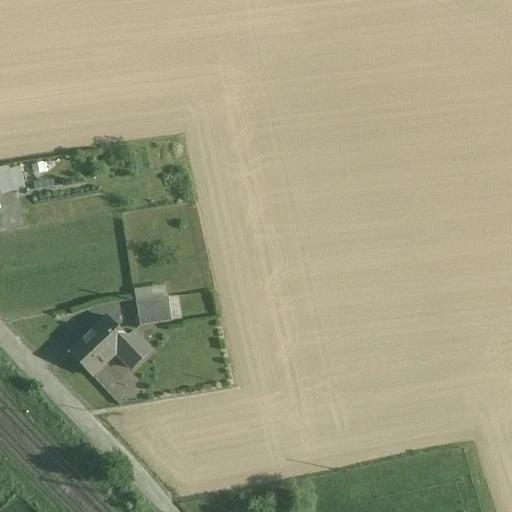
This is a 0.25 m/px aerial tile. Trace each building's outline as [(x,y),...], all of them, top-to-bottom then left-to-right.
[(167,287),(135,292),(137,304),(154,302),(169,299),(167,287)] [(154,302),(137,304),(140,326),(172,321),(169,299),(154,302)] [(107,319),(70,354),(90,376),(116,353),(131,369),(144,358),(125,338),(107,319)] [(153,349),(134,329),(125,338),(144,358),(153,349)] [(119,406),(142,388),(118,357),(95,374),(119,406)]
